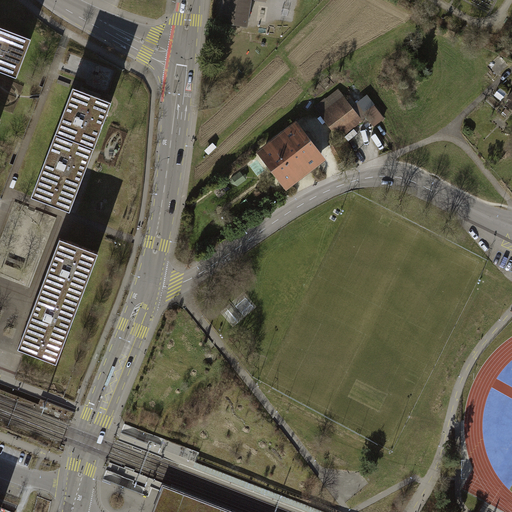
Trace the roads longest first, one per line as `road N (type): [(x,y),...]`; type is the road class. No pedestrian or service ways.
road 1 (residential): [(511,228),(423,184),(382,176),(325,191),(181,284),(145,285)]
road 2 (tertiary): [(145,285),(183,53)]
road 3 (tertiary): [(145,285),(88,413),(89,436)]
road 4 (tertiary): [(89,436),(139,330),(145,285)]
road 5 (residential): [(56,0),(183,53)]
